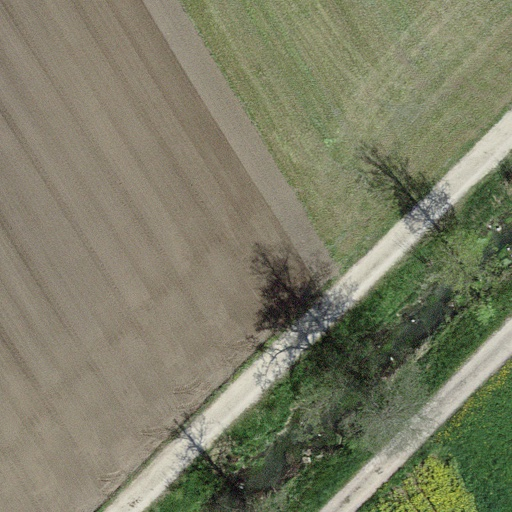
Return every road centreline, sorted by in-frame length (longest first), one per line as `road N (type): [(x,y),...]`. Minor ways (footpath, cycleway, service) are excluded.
road 1 (track): [(511,125),(124,511)]
road 2 (track): [(364,511),(511,364)]
